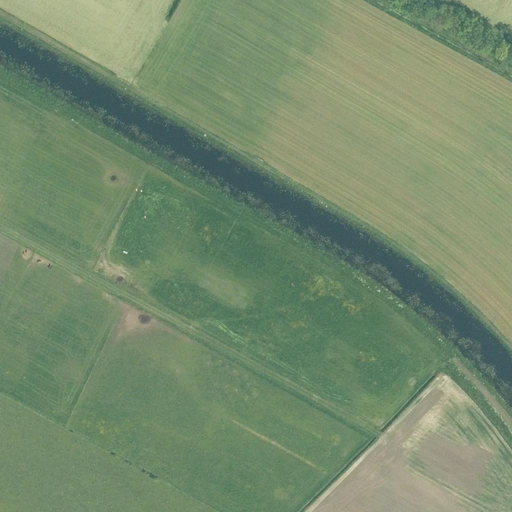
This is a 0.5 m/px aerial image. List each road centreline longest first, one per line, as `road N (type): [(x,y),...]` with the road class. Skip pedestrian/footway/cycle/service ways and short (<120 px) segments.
road 1 (track): [(0,15),(412,256),(511,346)]
road 2 (track): [(0,224),(381,435)]
road 3 (unclassified): [(400,0),(511,61)]
